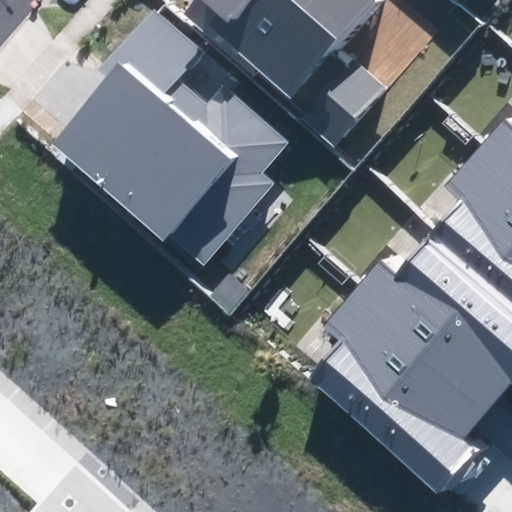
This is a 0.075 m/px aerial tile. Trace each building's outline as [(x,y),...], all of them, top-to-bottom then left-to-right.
[(190,0),(182,10),(334,146),(385,90),(334,44),(373,1),(372,0),(190,0)] [(131,72),(58,152),(168,251),(180,237),(214,267),(287,186),(265,167),(294,135),(232,80),(208,108),(173,77),(197,50),(156,13),(115,58),(131,72)] [(26,59),(0,85),(0,91),(46,136),(75,106),(26,59)] [(511,144),(501,157),(511,167),(511,144)] [(511,167),(501,157),(436,228),(511,296),(511,167)] [(423,216),(359,287),(490,404),(511,379),(511,296),(436,228),(423,216)] [(490,404),(359,287),(294,359),(307,371),(437,487),(478,442),(466,431),(490,404)]
